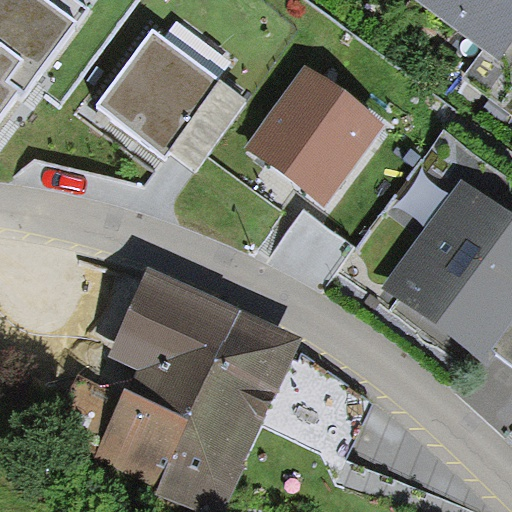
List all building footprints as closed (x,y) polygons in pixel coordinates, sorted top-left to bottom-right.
[(89,8),(77,0),(0,0),(0,118),(18,94),(24,96),(89,8)] [(511,0),(418,0),(483,48),(498,59),(511,40),(511,0)] [(221,82),(152,31),(96,108),(164,158),(168,152),(221,82)] [(511,40),(498,59),(483,48),(461,79),(511,115),(511,40)] [(385,123),(305,65),(245,148),(325,206),(385,123)] [(248,102),(221,82),(168,152),(195,173),(248,102)] [(511,214),(462,178),(381,286),(488,365),(497,354),(492,350),(511,323),(511,214)] [(223,511),(302,335),(147,267),(107,356),(140,371),(131,391),(124,388),(122,394),(80,375),(50,443),(157,490),(155,494),(196,511),(223,511)] [(511,323),(492,350),(497,354),(511,365),(511,323)]
